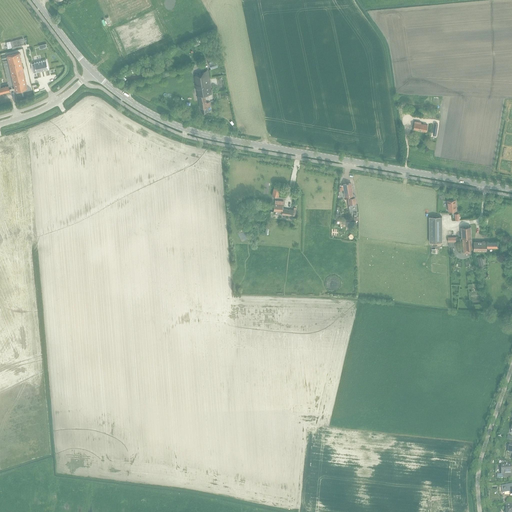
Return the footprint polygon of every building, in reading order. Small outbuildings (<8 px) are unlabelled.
[(12,47),(24,45),(23,39),(10,42),(12,47)] [(16,91),(28,89),(19,53),(7,56),(16,91)] [(214,58),(207,60),(210,69),(217,67),(214,58)] [(33,73),(49,69),(46,60),(31,64),(33,73)] [(208,107),(210,106),(209,102),(206,102),(205,95),(211,94),(208,69),(194,75),(200,108),(201,108),(202,113),(209,112),(208,107)] [(426,131),(427,124),(421,123),(421,122),(414,121),(413,129),(426,131)] [(351,183),(343,184),(345,196),(350,195),(350,198),(348,198),(349,206),(356,205),(355,197),(354,194),(353,194),(351,183)] [(295,216),(296,207),(293,207),(293,210),(283,208),(283,204),(283,201),(275,200),(275,203),(274,203),(273,210),(282,211),(281,214),(295,216)] [(448,211),(456,210),(455,200),(447,200),(448,211)] [(442,216),(429,217),(429,242),(442,242),(442,216)] [(462,238),(463,252),(470,251),(470,249),(472,249),(470,226),(461,227),(462,238)] [(474,241),(473,251),(486,251),(486,247),(497,247),(497,241),(474,241)] [(505,475),(511,474),(510,464),(501,465),(501,475),(497,475),(497,478),(505,478),(505,475)] [(511,485),(502,486),(502,493),(510,493),(510,496),(511,495),(511,485)]
